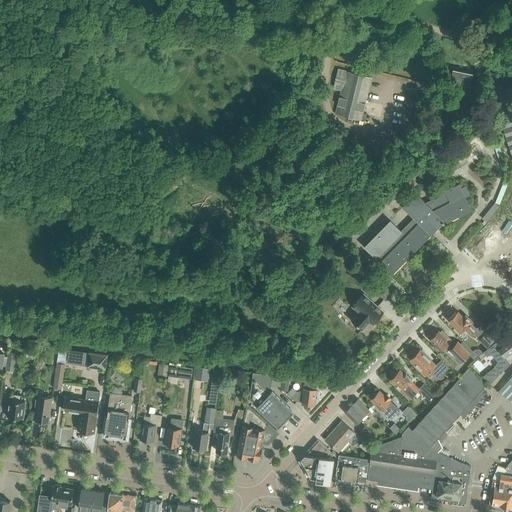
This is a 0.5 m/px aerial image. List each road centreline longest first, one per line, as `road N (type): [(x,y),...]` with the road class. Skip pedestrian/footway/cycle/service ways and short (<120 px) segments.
road 1 (track): [(0,308),(208,334),(297,353),(357,382)]
road 2 (track): [(338,9),(314,79),(235,206),(208,334)]
road 3 (track): [(0,78),(44,70),(92,37),(179,7),(338,9)]
road 4 (unclassified): [(258,491),(448,289),(477,279),(511,289)]
road 5 (unclassified): [(0,458),(258,491)]
road 6 (track): [(338,9),(446,35),(511,28)]
road 7 (unclassified): [(258,491),(401,511)]
